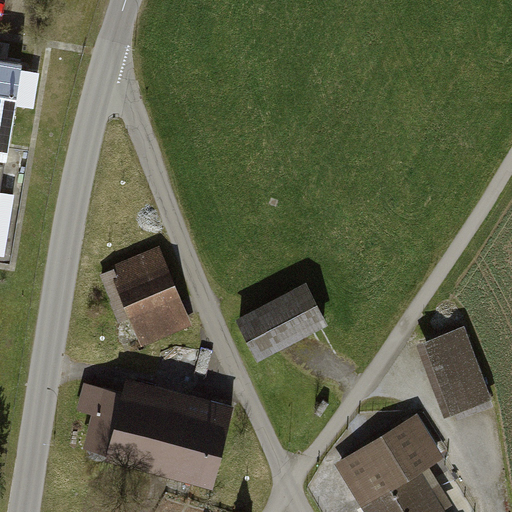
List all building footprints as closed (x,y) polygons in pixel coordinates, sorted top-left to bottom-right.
[(0,60),(0,191),(22,64),(0,60)] [(110,268),(143,346),(194,325),(161,246),(110,268)] [(328,325),(306,285),(240,320),(261,360),(328,325)] [(465,326),(419,344),(448,417),(494,399),(465,326)] [(85,453),(213,486),(234,408),(127,380),(123,394),(102,389),(85,453)] [(418,418),(339,468),(366,511),(452,511),(426,470),(444,458),(418,418)]
